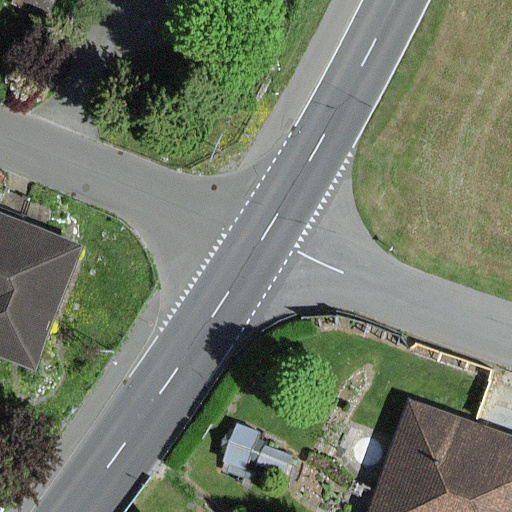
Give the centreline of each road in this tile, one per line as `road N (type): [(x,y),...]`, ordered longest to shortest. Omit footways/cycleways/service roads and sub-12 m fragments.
road 1 (primary): [(261,241),(75,511)]
road 2 (residential): [(261,241),(0,141)]
road 3 (primary): [(398,0),(261,241)]
road 4 (secondary): [(511,335),(261,241)]
